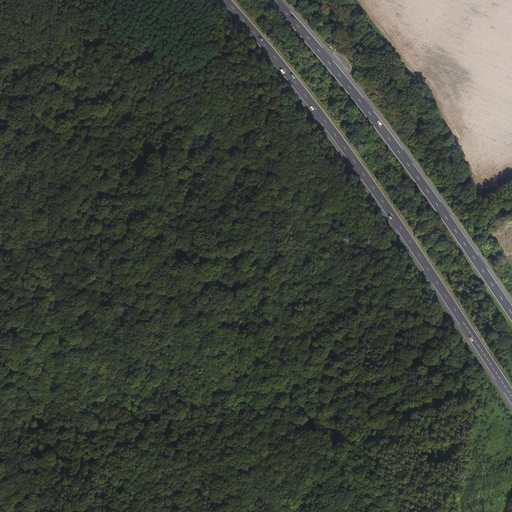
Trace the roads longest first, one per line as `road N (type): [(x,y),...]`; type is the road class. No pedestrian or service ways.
road 1 (trunk): [(223,0),(347,153),(511,395)]
road 2 (trunk): [(511,313),(357,98),(273,0)]
